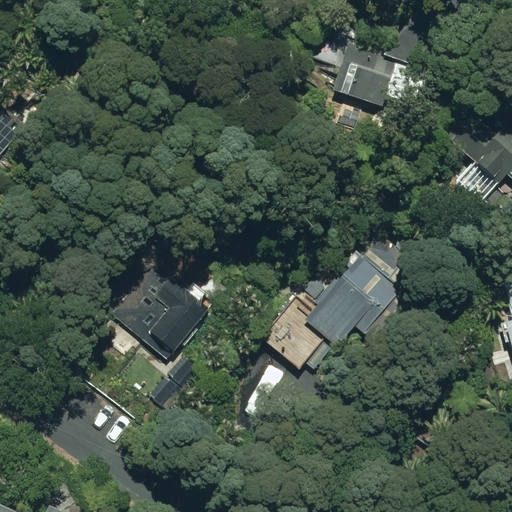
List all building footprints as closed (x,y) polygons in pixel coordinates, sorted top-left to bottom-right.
[(451,51),(414,25),(398,47),(392,42),(385,54),(353,44),(336,96),(389,113),(395,96),(428,107),(438,72),(440,72),(451,51)] [(0,183),(42,128),(8,102),(0,112),(0,183)] [(511,128),(506,136),(485,117),(461,145),(507,185),(511,178),(511,128)] [(439,249),(414,226),(396,246),(378,231),(306,317),(299,312),(273,344),(305,370),(308,367),(317,374),(353,331),(366,341),(408,292),(412,295),(423,280),(419,278),(425,270),(422,267),(439,249)] [(187,346),(219,308),(191,285),(180,277),(163,297),(173,306),(159,323),(187,346)] [(23,511),(5,503),(0,511),(23,511)]
